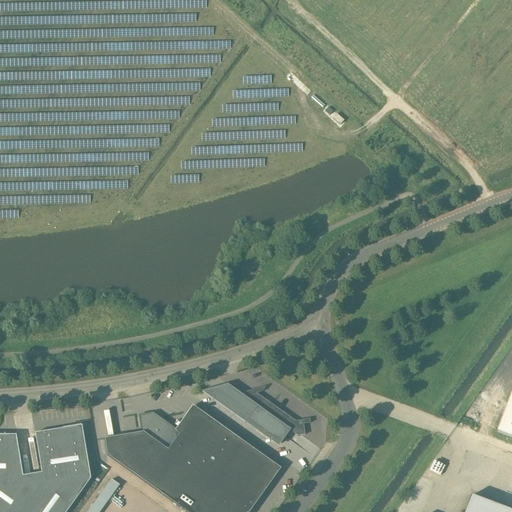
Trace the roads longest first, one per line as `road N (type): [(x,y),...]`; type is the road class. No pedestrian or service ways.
road 1 (unclassified): [(0,399),(173,373),(251,352),(317,320)]
road 2 (unclassified): [(300,511),(350,436),(317,320)]
road 3 (unclassified): [(317,320),(352,262),(429,229)]
